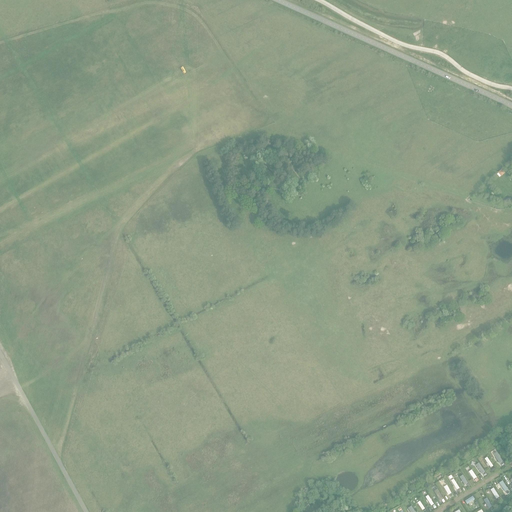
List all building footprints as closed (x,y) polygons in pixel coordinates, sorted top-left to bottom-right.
[(494,454),(499,463),(502,461),(497,452),(494,454)] [(491,467),(493,466),(487,457),(484,459),(487,463),(486,464),(488,467),(489,466),(491,467)] [(477,466),(482,473),(485,472),(479,464),(477,466)] [(460,477),(465,485),(468,483),(463,475),(460,477)] [(457,490),(459,488),(454,479),(451,481),(455,486),(454,487),(455,489),(456,489),(457,490)] [(490,490),(496,499),(499,497),(493,488),(490,490)] [(434,491),(440,500),(443,498),(438,489),(434,491)] [(425,497),(431,506),(434,504),(428,495),(425,497)]
